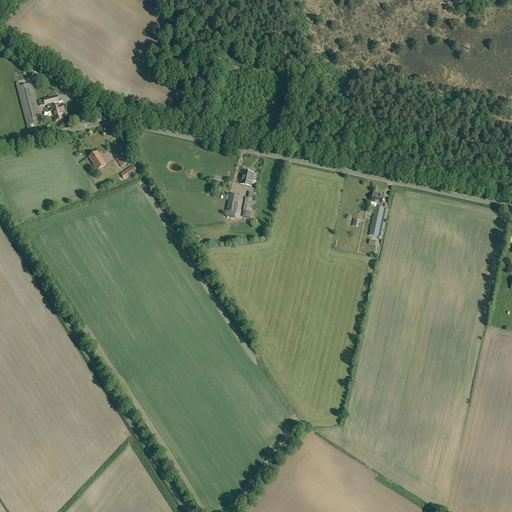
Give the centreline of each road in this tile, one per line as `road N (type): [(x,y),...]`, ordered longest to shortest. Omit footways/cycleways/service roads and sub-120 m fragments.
road 1 (tertiary): [(511,207),(103,122)]
road 2 (unclassified): [(187,511),(0,214)]
